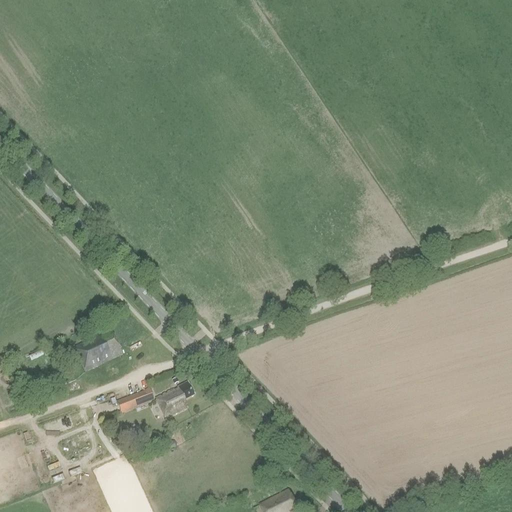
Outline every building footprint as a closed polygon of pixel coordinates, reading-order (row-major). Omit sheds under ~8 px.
[(95,338),(96,340),(74,350),(85,373),(122,356),(110,331),(95,338)] [(40,385),(58,380),(52,357),(34,362),(40,385)] [(188,383),(155,400),(165,421),(188,409),(184,402),(194,397),(188,383)] [(149,390),(116,403),(121,415),(154,403),(149,390)] [(64,475),(53,479),(55,483),(65,479),(64,475)] [(263,505),(266,511),(300,511),(299,510),(297,510),(295,506),(296,505),(289,491),(278,497),(263,505)]
